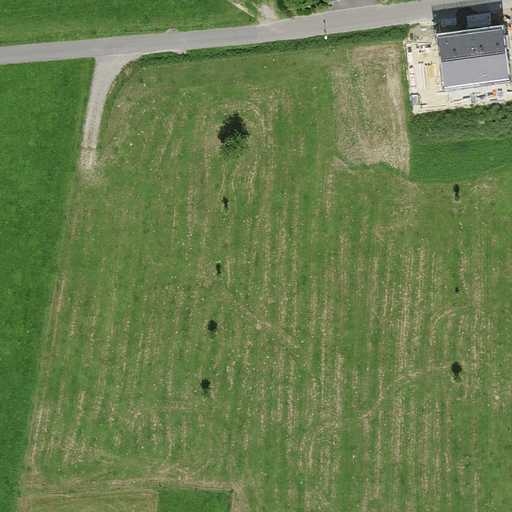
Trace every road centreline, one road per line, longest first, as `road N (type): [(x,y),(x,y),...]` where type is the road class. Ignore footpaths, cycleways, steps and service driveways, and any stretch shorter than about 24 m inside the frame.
road 1 (unclassified): [(0,56),(494,0)]
road 2 (track): [(103,48),(84,184)]
